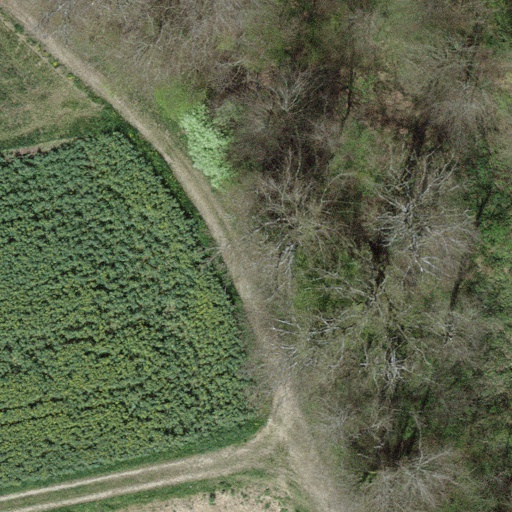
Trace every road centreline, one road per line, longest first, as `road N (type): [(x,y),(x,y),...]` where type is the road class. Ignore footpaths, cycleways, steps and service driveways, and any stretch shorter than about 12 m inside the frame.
road 1 (track): [(0,5),(138,125),(173,168),(231,268),(264,359),(279,444),(322,511)]
road 2 (track): [(0,500),(279,444)]
